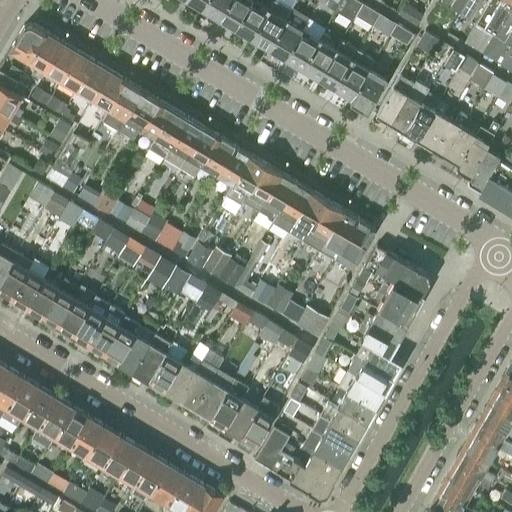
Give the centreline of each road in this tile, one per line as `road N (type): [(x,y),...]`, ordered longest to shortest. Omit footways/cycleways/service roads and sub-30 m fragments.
road 1 (residential): [(492,244),(79,0)]
road 2 (residential): [(301,511),(0,328)]
road 3 (residential): [(492,244),(335,511)]
road 4 (residential): [(400,511),(511,317)]
